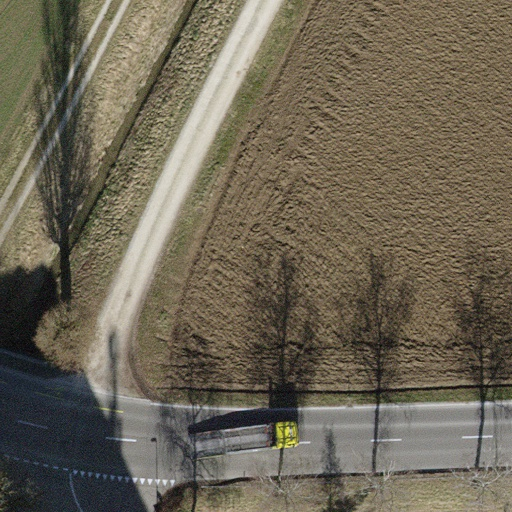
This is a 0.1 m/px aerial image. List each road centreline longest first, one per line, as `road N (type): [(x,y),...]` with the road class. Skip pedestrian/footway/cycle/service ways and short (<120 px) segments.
road 1 (track): [(88,434),(135,276),(273,0)]
road 2 (secondary): [(88,434),(221,442),(511,434)]
road 3 (track): [(0,263),(134,0)]
